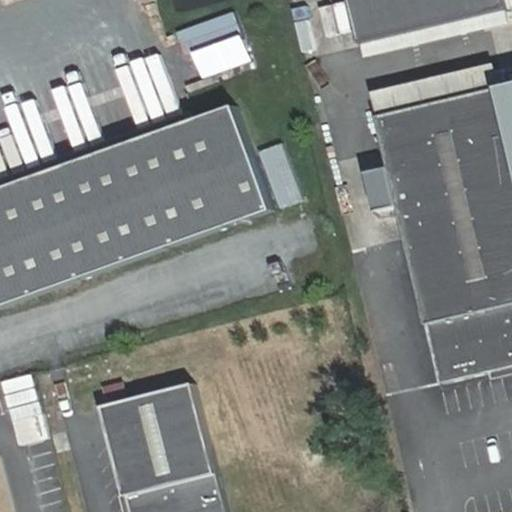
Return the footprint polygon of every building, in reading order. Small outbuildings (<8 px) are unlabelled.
[(350,0),(338,0),(345,21),(357,17),(350,0)] [(504,0),(352,0),(356,22),(374,19),(376,33),(506,8),(504,0)] [(381,101),(386,125),(508,96),(502,71),(381,101)] [(511,112),(508,96),(386,125),(400,178),(408,213),(450,390),(511,375),(511,112)] [(0,312),(282,214),(244,104),(0,188),(0,312)] [(408,213),(400,178),(380,183),(388,217),(408,213)] [(314,330),(319,355),(347,350),(343,324),(314,330)] [(3,382),(23,445),(51,437),(32,373),(3,382)] [(232,380),(111,411),(137,511),(235,511),(226,476),(255,469),(232,380)] [(15,511),(2,456),(0,456),(0,511),(15,511)]
